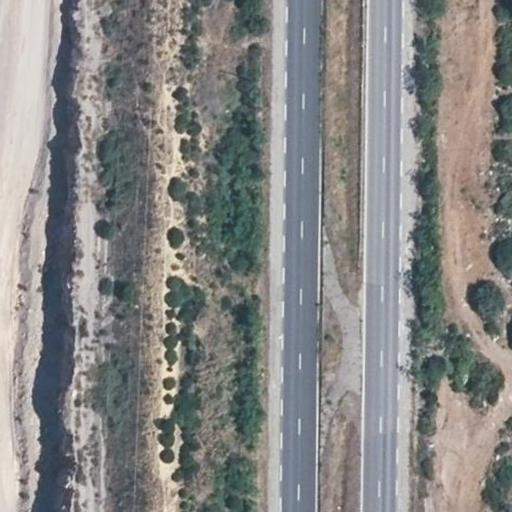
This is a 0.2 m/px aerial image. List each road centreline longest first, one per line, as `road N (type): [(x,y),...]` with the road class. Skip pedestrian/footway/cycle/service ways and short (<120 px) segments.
road 1 (primary): [(307,0),(300,511)]
road 2 (primary): [(387,511),(394,0)]
